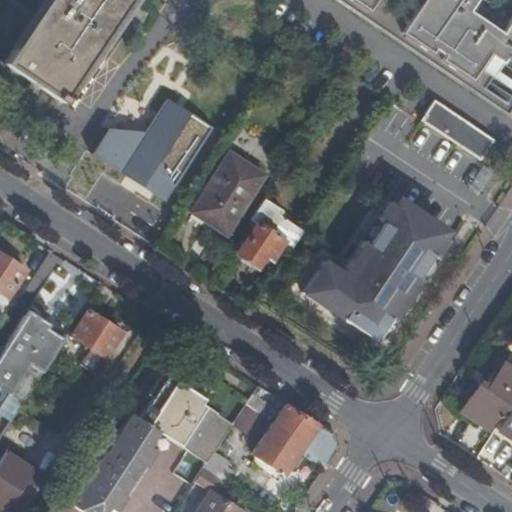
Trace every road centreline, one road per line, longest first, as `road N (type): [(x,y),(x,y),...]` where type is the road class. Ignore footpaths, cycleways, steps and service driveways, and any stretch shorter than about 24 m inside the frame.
road 1 (residential): [(0,181),(389,437)]
road 2 (residential): [(389,437),(511,252)]
road 3 (residential): [(389,437),(504,511)]
